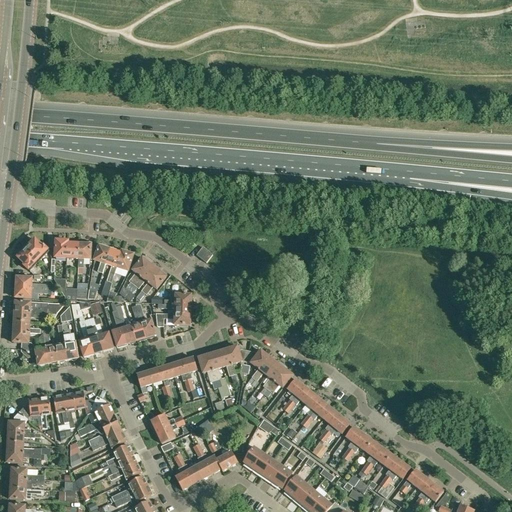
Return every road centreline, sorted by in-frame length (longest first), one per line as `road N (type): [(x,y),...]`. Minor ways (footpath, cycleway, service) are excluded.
road 1 (motorway): [(0,138),(405,172)]
road 2 (motorway): [(376,143),(0,113)]
road 3 (residential): [(488,511),(483,496),(427,451),(406,445),(327,368),(305,363),(246,318),(225,323)]
road 4 (residential): [(225,323),(210,281),(153,236),(127,232),(104,214),(31,203)]
road 5 (tertiary): [(7,202),(30,0)]
road 6 (residential): [(181,506),(168,502),(111,373)]
road 7 (motorway): [(511,158),(376,143)]
road 8 (motorway): [(511,147),(376,143)]
road 9 (residential): [(111,373),(114,361),(200,343),(225,323)]
road 10 (residential): [(181,506),(237,477),(282,511)]
